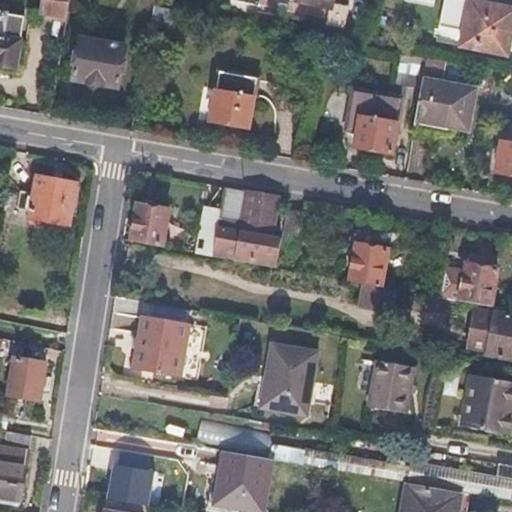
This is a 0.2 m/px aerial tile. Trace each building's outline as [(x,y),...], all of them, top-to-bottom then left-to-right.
[(65,19),(66,12),(68,0),(42,0),(41,15),(65,19)] [(68,0),(66,12),(85,15),(87,0),(68,0)] [(328,0),(258,0),(258,5),(324,18),(323,26),(342,30),(346,7),(328,3),(328,0)] [(465,16),(468,1),(462,0),(449,0),(448,9),(450,12),(465,16)] [(511,12),(511,11),(468,1),(465,16),(458,46),(505,55),(511,12)] [(24,19),(0,14),(0,67),(16,70),(24,19)] [(81,38),(73,80),(117,87),(124,45),(81,38)] [(393,84),(419,89),(420,79),(423,58),(398,53),(393,84)] [(420,79),(419,89),(413,130),(432,133),(439,128),(440,123),(463,126),(470,87),(441,82),(444,62),(423,58),(420,79)] [(217,72),(209,121),(246,128),(254,78),(217,72)] [(354,148),(392,155),(401,99),(352,90),(345,130),(357,132),(354,148)] [(506,141),(500,174),(511,175),(511,135),(511,142),(506,141)] [(77,183),(37,178),(35,195),(22,193),(19,209),(31,211),(30,219),(70,225),(77,183)] [(239,229),(244,191),(223,187),(220,209),(217,226),(239,229)] [(217,226),(212,256),(276,267),(278,254),(280,237),(269,235),(275,196),(252,192),(244,191),(239,229),(217,226)] [(138,202),(132,242),(163,247),(169,208),(138,202)] [(196,253),(212,256),(217,226),(220,209),(204,206),(196,253)] [(280,237),(278,254),(292,256),(299,211),(285,209),(280,237)] [(450,237),(445,261),(461,263),(465,240),(450,237)] [(364,283),(381,286),(387,249),(356,243),(349,281),(364,283)] [(442,277),(439,297),(460,301),(490,306),(496,269),(480,266),(481,256),(470,255),(468,264),(463,263),(460,280),(442,277)] [(396,289),(381,286),(364,283),(360,304),(392,309),(396,289)] [(458,315),(460,301),(439,297),(427,295),(425,309),(458,315)] [(487,352),(494,313),(474,310),(468,340),(475,349),(487,352)] [(511,316),(494,313),(487,352),(487,356),(511,360),(511,316)] [(143,317),(134,369),(179,377),(189,325),(143,317)] [(272,345),(262,407),(309,415),(319,353),(272,345)] [(14,359),(8,395),(39,400),(45,363),(14,359)] [(368,408),(406,415),(414,369),(377,362),(368,408)] [(511,381),(474,374),(462,426),(509,435),(511,419),(511,381)] [(0,428),(9,430),(12,413),(0,410),(0,428)] [(137,410),(133,431),(267,454),(270,433),(137,410)] [(0,496),(20,499),(29,434),(7,430),(4,447),(0,446),(0,496)] [(406,482),(409,482),(411,465),(306,448),(303,464),(406,482)] [(263,511),(273,459),(222,450),(220,464),(226,465),(219,504),(263,511)] [(457,491),(511,499),(511,476),(498,474),(412,459),(411,465),(409,482),(457,491)] [(498,474),(511,476),(511,465),(499,463),(498,474)] [(454,511),(457,491),(409,482),(406,482),(400,511),(454,511)]
